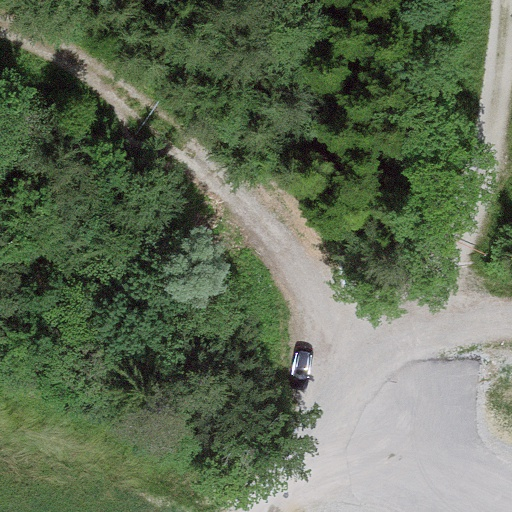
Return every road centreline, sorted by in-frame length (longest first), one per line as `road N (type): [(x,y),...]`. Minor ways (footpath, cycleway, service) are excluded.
road 1 (track): [(0,19),(97,69),(172,127),(273,232),(344,367)]
road 2 (track): [(510,0),(493,143),(446,317)]
road 3 (track): [(446,317),(402,331),(344,367),(285,453),(257,511)]
